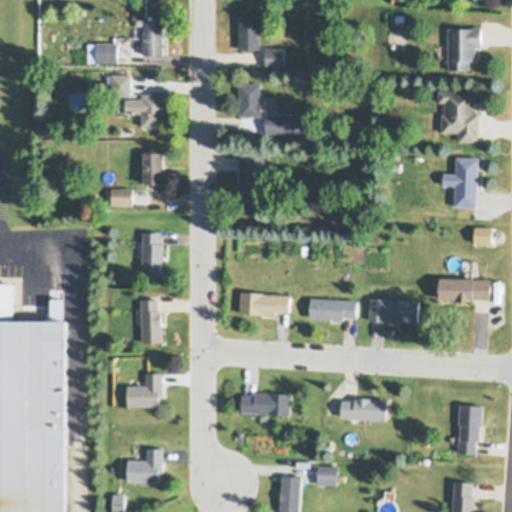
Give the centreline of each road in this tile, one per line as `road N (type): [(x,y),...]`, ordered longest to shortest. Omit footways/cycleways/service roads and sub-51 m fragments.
road 1 (residential): [(203,0),(204,427),(223,488)]
road 2 (residential): [(203,352),(511,367)]
